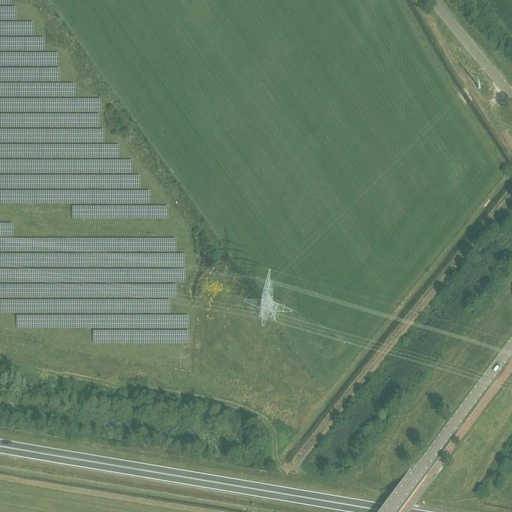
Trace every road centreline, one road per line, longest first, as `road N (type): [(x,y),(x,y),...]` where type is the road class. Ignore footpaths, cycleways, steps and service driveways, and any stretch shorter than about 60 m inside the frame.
road 1 (trunk): [(0,446),(386,511)]
road 2 (unclassified): [(388,511),(511,344)]
road 3 (unclassified): [(511,96),(432,0)]
